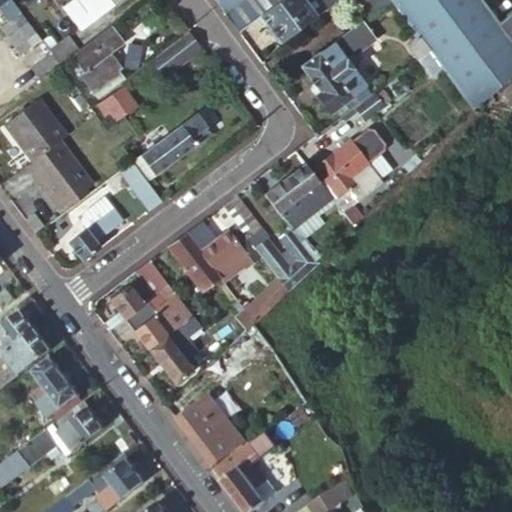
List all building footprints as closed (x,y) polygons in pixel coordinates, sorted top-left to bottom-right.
[(8,0),(0,0),(0,11),(8,22),(0,28),(0,29),(37,79),(56,65),(47,53),(8,0)] [(98,16),(86,0),(75,0),(62,10),(78,31),(98,16)] [(86,0),(98,16),(112,6),(108,0),(86,0)] [(253,0),(244,0),(226,14),(240,33),(263,16),(264,15),(253,0)] [(253,0),(264,15),(283,0),(253,0)] [(334,3),(331,0),(283,0),(264,15),(263,16),(282,41),(334,3)] [(383,0),(349,0),(354,6),(356,4),(364,15),(383,0)] [(511,15),(498,27),(478,0),(392,0),(413,28),(429,50),(474,110),(511,76),(511,15)] [(350,110),(373,92),(355,66),(360,62),(354,53),(376,36),(365,21),(304,66),(321,91),(317,94),(331,113),(345,104),(350,110)] [(418,58),(429,50),(413,28),(407,33),(411,39),(407,43),(418,58)] [(80,75),(99,100),(125,81),(106,56),(122,44),(111,29),(74,57),(84,72),(80,75)] [(199,47),(189,33),(154,59),(165,73),(199,47)] [(56,65),(78,49),(69,37),(47,53),(56,65)] [(77,90),(65,75),(60,80),(71,95),(77,90)] [(510,108),(511,106),(511,83),(499,95),(510,108)] [(115,109),(100,121),(106,129),(121,117),(135,108),(120,88),(107,98),(115,109)] [(350,110),(340,117),(351,131),(384,107),(373,92),(350,110)] [(57,143),(65,138),(37,100),(4,125),(31,162),(57,143)] [(121,117),(130,130),(144,120),(135,108),(121,117)] [(131,163),(146,183),(211,135),(196,116),(131,163)] [(353,201),(379,181),(349,141),(313,167),(335,196),(344,189),(353,201)] [(31,162),(25,167),(57,210),(63,206),(82,191),(89,186),(57,143),(31,162)] [(149,211),(160,203),(146,183),(131,163),(119,172),(149,211)] [(340,212),(304,164),(261,195),(288,230),(323,205),(335,221),(342,215),(340,212)] [(85,194),(82,191),(63,206),(65,209),(85,194)] [(267,234),(237,195),(223,206),(235,223),(278,281),(286,292),(315,264),(288,230),(280,236),(289,248),(298,259),(289,266),(280,255),(265,235),(267,234)] [(93,221),(111,208),(104,197),(82,213),(82,224),(90,217),(93,221)] [(352,228),(361,219),(350,205),(340,212),(342,215),(352,228)] [(235,223),(223,206),(213,213),(225,230),(235,223)] [(80,262),(97,249),(92,242),(121,220),(111,208),(93,221),(90,217),(82,224),(84,227),(65,242),(80,262)] [(34,216),(24,223),(31,234),(42,226),(34,216)] [(217,241),(202,221),(199,224),(186,234),(218,277),(222,281),(249,260),(228,233),(217,241)] [(321,241),(329,250),(343,237),(334,228),(321,241)] [(218,277),(186,234),(169,247),(201,290),(218,277)] [(289,248),(280,255),(289,266),(298,259),(289,248)] [(168,289),(149,262),(134,273),(140,281),(130,289),(129,287),(110,301),(125,322),(168,289)] [(253,324),(286,292),(278,281),(249,308),(246,303),(241,307),(245,312),(253,324)] [(0,290),(0,303),(4,309),(16,301),(5,287),(0,290)] [(190,318),(168,289),(125,322),(146,351),(190,318)] [(35,329),(22,311),(11,319),(0,326),(0,354),(6,350),(35,329)] [(235,320),(244,332),(253,324),(245,312),(235,320)] [(197,327),(190,318),(146,351),(172,387),(190,373),(181,361),(193,351),(184,338),(197,327)] [(244,332),(203,371),(221,395),(235,384),(245,397),(251,392),(242,379),(273,355),(261,334),(253,324),(244,332)] [(0,388),(52,351),(35,329),(6,350),(14,361),(0,371),(0,388)] [(282,368),(273,355),(242,379),(251,392),(282,368)] [(52,417),(81,395),(53,357),(39,368),(48,382),(34,393),(40,402),(35,405),(41,413),(47,410),(52,417)] [(235,384),(221,395),(231,407),(245,397),(235,384)] [(204,398),(174,420),(211,468),(229,454),(239,446),(234,439),(235,438),(204,398)] [(104,428),(85,401),(42,432),(0,461),(0,486),(59,445),(66,455),(104,428)] [(123,453),(135,444),(127,433),(115,441),(123,453)] [(211,468),(244,511),(251,511),(265,503),(252,486),(261,480),(248,461),(239,468),(229,454),(211,468)] [(146,482),(125,455),(91,480),(97,487),(101,493),(96,497),(107,511),(146,482)] [(263,478),(261,480),(252,486),(265,503),(275,494),(263,478)] [(354,496),(341,479),(332,486),(343,503),(344,504),(345,503),(354,496)] [(91,480),(66,498),(72,505),(97,487),(91,480)] [(332,486),(304,506),(308,511),(330,511),(333,510),(343,503),(332,486)] [(46,511),(69,511),(74,509),(72,505),(66,498),(46,511)] [(171,511),(164,502),(151,511),(171,511)] [(351,511),(345,503),(344,504),(343,503),(333,510),(334,511),(351,511)]
